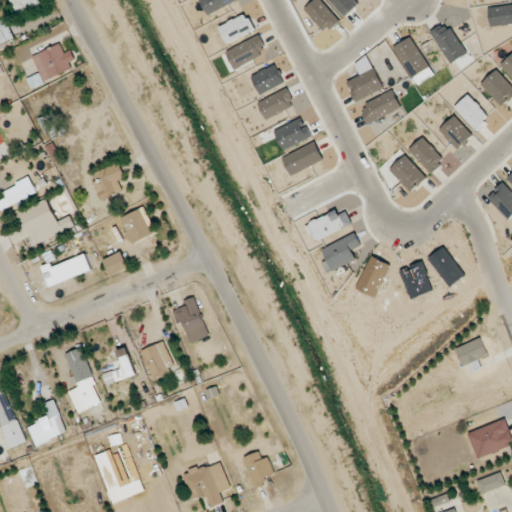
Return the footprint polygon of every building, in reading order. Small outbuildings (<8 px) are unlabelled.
[(41,7),(38,0),(10,0),(18,17),(41,7)] [(0,21),(0,44),(14,39),(6,19),(0,21)] [(45,82),(77,67),(69,51),(65,53),(61,43),(33,56),(45,82)] [(44,84),(40,74),(28,79),(32,89),(44,84)] [(52,139),(63,135),(55,116),(49,119),(51,125),(47,127),(52,139)] [(46,147),(53,163),(61,160),(54,143),(46,147)] [(95,173),(98,180),(93,182),(101,201),(124,191),(119,180),(126,177),(119,162),(95,173)] [(0,211),(38,196),(32,181),(4,192),(7,199),(0,201),(0,211)] [(71,216),(58,222),(49,199),(20,212),(35,245),(76,227),(71,216)] [(157,232),(144,207),(121,219),(134,244),(157,232)] [(111,276),(130,268),(122,252),(104,260),(111,276)] [(92,272),(87,255),(53,266),(52,264),(43,266),(49,285),(92,272)] [(191,343),(210,336),(195,297),(186,300),(188,305),(174,311),(179,325),(184,324),(191,343)] [(489,356),(481,338),(456,349),(464,367),(489,356)] [(154,379),(176,369),(164,341),(142,351),(154,379)] [(77,413),(102,404),(82,348),(66,354),(79,388),(70,391),(77,413)] [(104,373),(106,384),(136,377),(129,348),(118,350),(122,369),(104,373)] [(220,396),(218,387),(207,390),(209,399),(220,396)] [(11,449),(26,443),(6,389),(0,390),(0,428),(3,428),(11,449)] [(68,433),(55,400),(44,404),(49,417),(28,426),(36,446),(68,433)] [(511,445),(511,436),(505,419),(469,433),(478,459),(511,445)] [(262,459),(260,452),(246,456),(254,488),(267,485),(265,477),(275,475),(270,457),(262,459)] [(231,489),(221,461),(183,475),(193,501),(207,496),(211,508),(225,503),(221,493),(231,489)] [(507,485),(502,472),(478,481),(482,494),(507,485)] [(451,502),(448,495),(432,500),(434,507),(451,502)]
